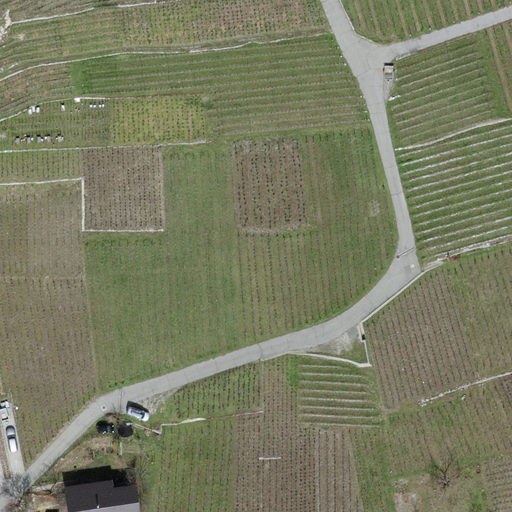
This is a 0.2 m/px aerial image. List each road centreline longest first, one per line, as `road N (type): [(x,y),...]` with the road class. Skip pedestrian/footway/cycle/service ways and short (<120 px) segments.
road 1 (unclassified): [(362,65),(405,232),(407,265),(398,280),(313,336),(122,397),(91,415),(0,506)]
road 2 (unclassified): [(362,65),(511,6)]
